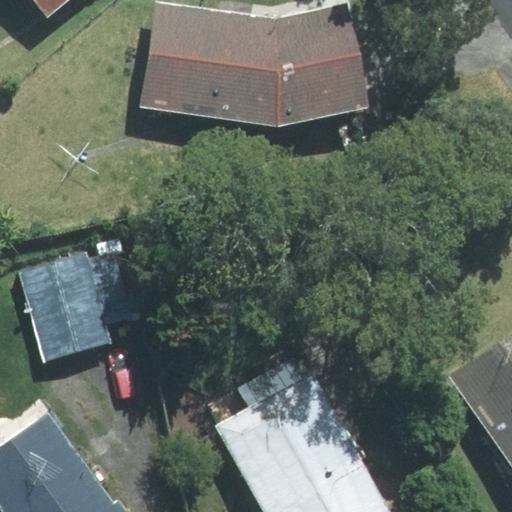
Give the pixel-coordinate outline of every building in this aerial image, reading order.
[(22,0),(37,17),(57,0),(22,0)] [(268,18),(146,1),(131,107),(268,126),(355,107),(332,5),(268,18)] [(105,342),(81,255),(14,273),(38,360),(105,342)] [(511,325),(441,374),(511,480),(511,325)] [(377,511),(304,373),(208,423),(255,511),(377,511)] [(108,511),(41,415),(0,443),(0,511),(108,511)]
